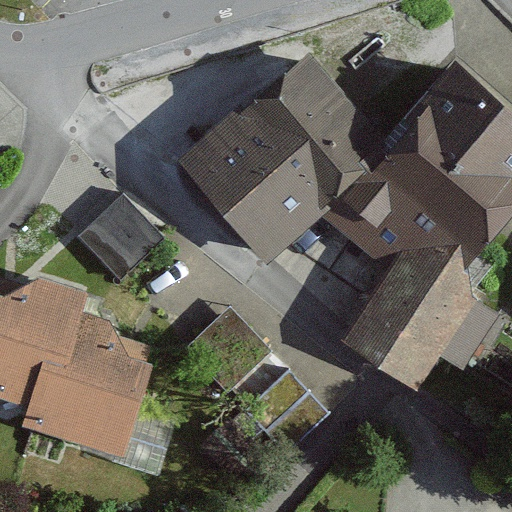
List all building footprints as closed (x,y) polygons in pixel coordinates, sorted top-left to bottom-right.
[(268,250),(321,206),(398,261),(355,331),(423,378),(511,237),(511,107),(461,58),(384,142),(308,55),(189,160),(268,250)] [(162,234),(120,189),(77,229),(119,274),(162,234)] [(29,304),(0,294),(0,397),(25,405),(40,356),(67,364),(84,311),(89,293),(38,277),(29,304)] [(270,345),(228,301),(185,340),(227,385),(270,345)] [(108,318),(84,311),(67,364),(40,356),(25,405),(19,425),(155,467),(166,432),(126,419),(148,348),(119,339),(108,318)] [(330,413),(289,369),(246,408),(287,453),(330,413)]
